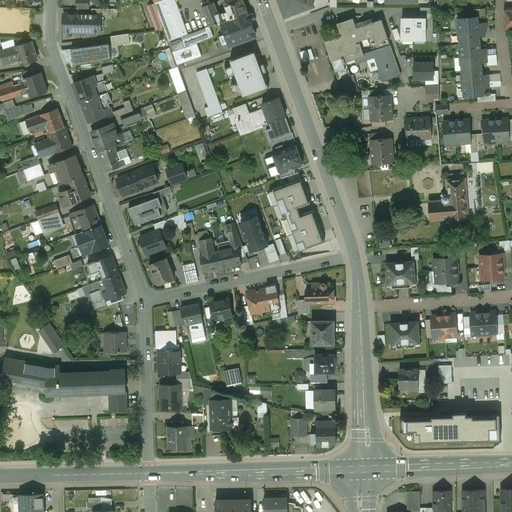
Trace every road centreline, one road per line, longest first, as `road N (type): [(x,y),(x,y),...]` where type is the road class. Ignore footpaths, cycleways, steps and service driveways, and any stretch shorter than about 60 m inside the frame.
road 1 (residential): [(51,0),(57,62),(144,299)]
road 2 (residential): [(262,0),(354,255)]
road 3 (tertiary): [(364,468),(149,473)]
road 4 (residential): [(144,299),(354,255)]
road 5 (residential): [(144,299),(149,473)]
road 6 (residential): [(359,308),(364,468)]
road 7 (residential): [(511,297),(359,308)]
road 8 (tertiary): [(149,473),(0,477)]
road 9 (tertiary): [(511,464),(364,468)]
